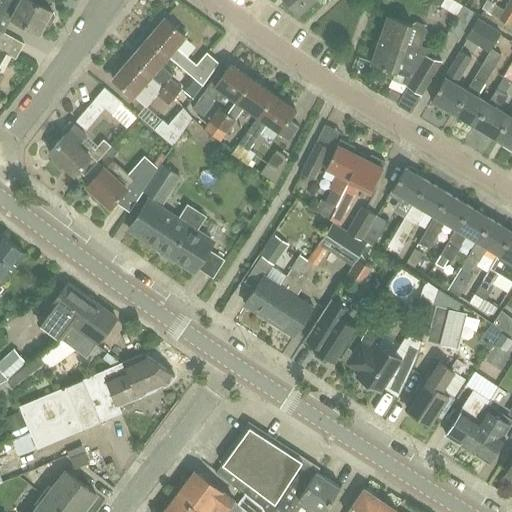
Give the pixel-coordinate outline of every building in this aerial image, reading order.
[(54,13),(51,11),(52,11),(32,0),(20,0),(16,7),(4,0),(0,0),(0,11),(13,19),(12,20),(22,26),(22,24),(39,33),(44,24),(46,26),(51,25),(55,17),(54,13)] [(287,0),(298,12),(311,0),(287,0)] [(511,23),(511,0),(506,0),(503,8),(488,2),(486,6),(499,12),(497,17),(511,23)] [(461,33),(474,11),(464,5),(457,16),(449,30),(459,36),(461,33)] [(153,24),(156,27),(147,37),(167,55),(168,54),(203,84),(219,61),(207,51),(196,63),(176,45),(185,34),(173,23),(175,20),(164,10),(153,24)] [(412,23),(388,15),(380,38),(405,47),(411,49),(434,57),(436,51),(435,50),(421,45),(426,29),(425,28),(424,25),(415,22),(412,23)] [(490,50),(492,48),(500,33),(477,19),(467,36),(490,50)] [(0,77),(12,55),(16,57),(23,43),(0,30),(0,77)] [(147,37),(137,49),(130,58),(175,96),(182,88),(170,77),(173,74),(160,63),(167,55),(147,37)] [(405,47),(380,38),(371,63),(411,76),(407,84),(421,92),(441,60),(434,57),(411,49),(405,47)] [(466,90),(453,112),(474,125),(504,76),(488,103),(477,96),(502,54),(492,48),(490,50),(466,90)] [(461,50),(445,77),(444,76),(431,99),(453,112),(466,90),(456,84),(471,57),(461,50)] [(130,58),(113,78),(133,95),(133,94),(146,105),(156,94),(168,104),(175,96),(130,58)] [(193,108),(202,114),(220,89),(236,100),(252,78),(230,62),(225,69),(221,67),(193,108)] [(504,76),(474,125),(495,138),(508,115),(500,110),(508,94),(504,92),(511,81),(504,76)] [(236,100),(227,113),(235,119),(236,119),(245,106),(258,116),(274,93),(252,78),(236,100)] [(76,121),(86,129),(104,107),(112,114),(117,108),(123,102),(105,87),(76,121)] [(299,126),(289,119),(296,109),(274,93),(258,116),(231,153),(248,165),(256,153),(250,149),(268,123),(279,131),(278,133),(289,140),(299,126)] [(169,141),(173,144),(192,117),(184,107),(168,123),(163,119),(155,129),(169,141)] [(203,128),(212,135),(227,113),(218,107),(203,128)] [(511,109),(509,115),(508,115),(495,138),(511,148),(511,109)] [(235,119),(227,113),(212,135),(220,140),(235,119)] [(78,169),(84,175),(111,145),(104,138),(95,148),(81,135),(83,132),(74,123),(70,120),(62,130),(65,134),(50,151),(74,173),(78,169)] [(329,217),(360,155),(352,151),(354,145),(340,138),(326,166),(337,172),(330,187),(332,188),(326,201),(321,199),(316,210),(329,217)] [(329,145),(317,139),(301,170),(303,171),(302,173),(313,178),(313,177),(329,145)] [(118,151),(111,145),(84,175),(90,180),(86,184),(110,206),(115,201),(129,210),(143,190),(162,162),(160,162),(157,166),(144,155),(128,173),(111,158),(118,151)] [(360,155),(329,217),(340,223),(346,211),(347,212),(360,184),(371,190),(385,162),(371,154),(368,159),(360,155)] [(181,175),(162,162),(143,190),(162,203),(181,175)] [(275,183),(281,171),(268,162),(260,172),(275,183)] [(399,200),(402,196),(413,203),(414,203),(427,181),(405,167),(389,194),(399,200)] [(435,216),(448,193),(427,181),(414,203),(413,203),(388,245),(399,252),(403,244),(402,244),(415,223),(418,225),(426,210),(434,215),(435,216)] [(456,228),(469,206),(448,193),(435,216),(434,215),(419,242),(429,247),(436,235),(434,234),(436,231),(438,232),(445,222),(456,228)] [(160,254),(165,257),(173,263),(176,259),(194,272),(197,267),(209,249),(213,243),(197,232),(200,228),(181,216),(178,220),(149,199),(130,229),(162,250),(160,254)] [(379,211),(365,202),(350,227),(364,235),(379,211)] [(491,218),(469,206),(456,228),(437,260),(443,263),(447,257),(451,260),(466,234),(477,241),(491,218)] [(375,241),(389,217),(379,211),(365,236),(375,241)] [(511,231),(491,218),(477,241),(448,289),(460,296),(465,286),(463,283),(474,263),(476,259),(479,260),(487,247),(498,253),(499,254),(511,231)] [(334,220),(319,242),(351,263),(366,242),(334,220)] [(511,231),(499,254),(498,253),(482,279),(490,284),(498,272),(511,280),(511,231)] [(0,233),(0,285),(25,253),(0,233)] [(263,255),(273,262),(285,246),(275,238),(263,255)] [(275,266),(286,272),(294,258),(283,252),(275,266)] [(357,258),(341,281),(357,291),(372,268),(357,258)] [(300,272),(270,318),(295,335),(314,306),(296,295),(316,264),(308,259),(300,272)] [(300,272),(292,267),(286,276),(271,266),(265,275),(264,274),(255,287),(245,303),(270,318),(300,272)] [(37,322),(43,326),(24,352),(34,359),(59,341),(62,338),(91,298),(67,281),(49,306),(37,322)] [(431,304),(436,287),(423,282),(418,300),(431,304)] [(478,307),(484,298),(475,293),(469,301),(478,307)] [(332,297),(306,337),(316,344),(315,346),(314,345),(314,346),(319,350),(315,355),(326,362),(329,357),(334,360),(335,359),(356,326),(339,315),(345,306),(332,297)] [(86,356),(115,316),(91,298),(62,338),(86,356)] [(456,347),(464,315),(436,308),(428,340),(456,347)] [(394,353),(379,343),(383,336),(371,328),(367,329),(361,338),(361,340),(347,363),(358,370),(355,376),(381,392),(384,387),(386,388),(396,374),(405,380),(414,359),(421,340),(408,331),(394,353)] [(511,341),(511,340),(501,333),(494,343),(506,351),(511,341)] [(14,348),(0,360),(0,369),(8,378),(26,361),(14,348)] [(37,447),(122,411),(119,404),(168,382),(175,373),(143,352),(55,389),(19,404),(37,447)] [(6,380),(0,383),(0,395),(13,389),(46,365),(39,356),(6,380)] [(424,380),(406,408),(429,423),(436,412),(441,415),(452,398),(440,390),(453,371),(438,361),(425,380),(424,380)] [(485,405),(486,406),(490,400),(474,389),(445,433),(463,446),(470,434),(468,433),(478,416),(485,405)] [(463,446),(488,461),(511,423),(511,422),(486,406),(485,405),(478,416),(468,433),(470,434),(463,446)] [(303,457),(301,460),(250,426),(216,472),(245,492),(256,501),(261,504),(265,511),(284,511),(285,510),(287,511),(322,511),(340,485),(317,470),(318,468),(303,457)] [(89,461),(85,452),(78,455),(81,464),(89,461)] [(74,467),(81,464),(78,455),(70,458),(74,467)] [(80,511),(95,492),(65,469),(32,511),(80,511)] [(196,470),(178,494),(201,511),(206,511),(214,501),(226,510),(234,499),(196,470)] [(370,511),(380,498),(364,487),(346,511),(370,511)] [(263,511),(264,511),(261,504),(256,501),(245,492),(237,502),(243,508),(246,511),(263,511)] [(201,511),(178,494),(163,511),(201,511)] [(394,511),(396,510),(380,498),(370,511),(394,511)]
